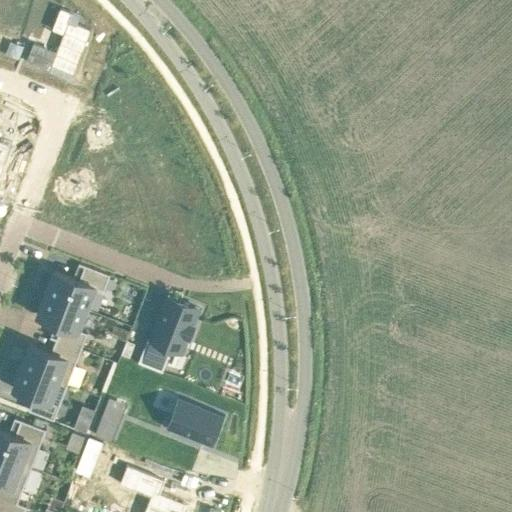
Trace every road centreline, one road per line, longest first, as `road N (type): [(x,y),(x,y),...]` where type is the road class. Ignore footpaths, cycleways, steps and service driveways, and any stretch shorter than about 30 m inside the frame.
road 1 (tertiary): [(288,425),(301,406),(307,319),(281,202),(239,103),(161,0)]
road 2 (tertiary): [(133,0),(213,113),(253,210),(288,425)]
road 3 (residential): [(17,222),(59,111),(0,86)]
road 4 (residential): [(17,222),(174,279)]
